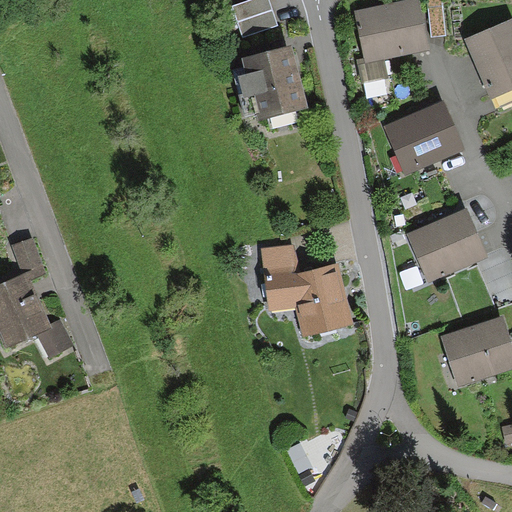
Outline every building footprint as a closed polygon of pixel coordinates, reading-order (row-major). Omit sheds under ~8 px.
[(278,27),(268,0),(252,0),(231,8),(242,40),(278,27)] [(419,1),(355,13),(365,67),(385,63),(429,54),(419,1)] [(428,9),(432,40),(447,38),(443,7),(428,9)] [(511,23),(464,45),(491,105),(495,104),(500,113),(511,107),(511,23)] [(292,52),(242,66),(246,82),(238,85),(242,99),(240,100),(246,123),(258,120),(260,128),(309,115),(292,52)] [(388,77),(385,63),(365,67),(358,68),(367,113),(397,107),(391,77),(388,77)] [(465,155),(445,105),(385,129),(404,179),(465,155)] [(489,263),(468,213),(408,237),(429,287),(489,263)] [(30,238),(10,247),(24,278),(0,288),(0,346),(0,347),(37,330),(48,354),(71,344),(58,315),(46,320),(29,280),(45,272),(30,238)] [(267,314),(296,310),(304,340),(354,327),(338,268),(299,278),(296,247),(260,251),(267,314)] [(511,347),(503,320),(442,339),(458,390),(511,372),(511,347)] [(511,426),(502,428),(505,446),(511,444),(511,426)] [(382,511),(403,511),(395,490),(377,497),(382,511)]
